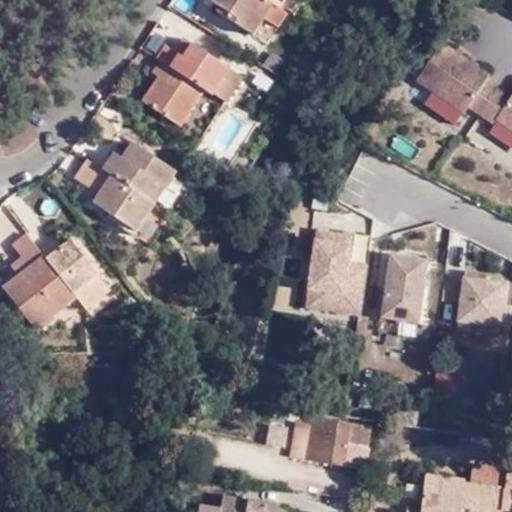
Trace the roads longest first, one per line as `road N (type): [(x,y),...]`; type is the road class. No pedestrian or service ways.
road 1 (residential): [(144,0),(37,152),(8,173),(0,170)]
road 2 (residential): [(511,246),(377,175)]
